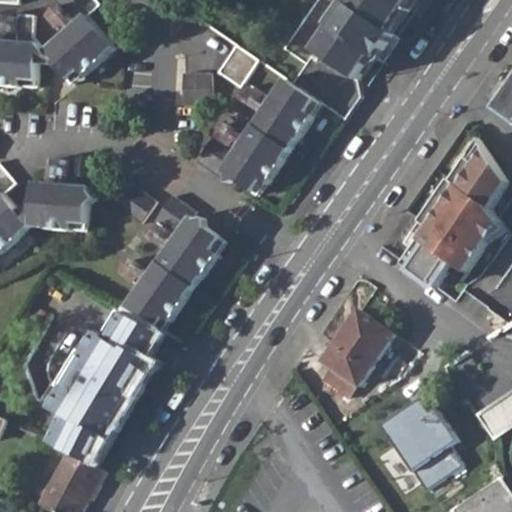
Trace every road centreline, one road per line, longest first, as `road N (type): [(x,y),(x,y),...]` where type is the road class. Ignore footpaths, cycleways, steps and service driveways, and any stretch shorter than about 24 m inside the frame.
road 1 (tertiary): [(495,0),(325,241)]
road 2 (residential): [(511,365),(325,241)]
road 3 (residential): [(147,157),(309,266)]
road 4 (tertiary): [(224,368),(130,511)]
road 5 (residential): [(147,157),(164,116),(170,44),(138,0)]
road 6 (residential): [(343,511),(251,381)]
road 7 (residential): [(0,122),(147,157)]
road 8 (tertiary): [(174,511),(251,381)]
road 9 (tertiary): [(309,266),(286,279),(224,368)]
road 10 (tertiary): [(251,381),(309,266)]
